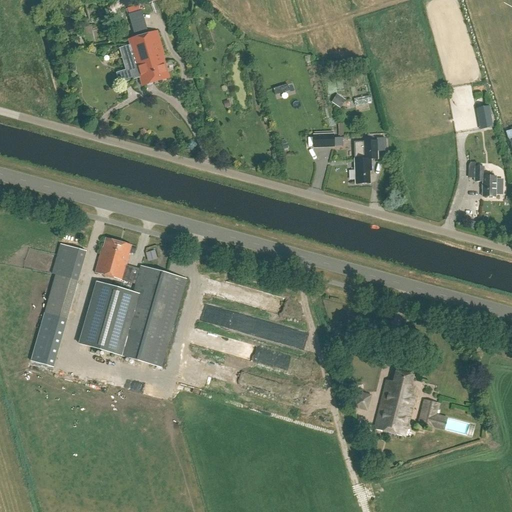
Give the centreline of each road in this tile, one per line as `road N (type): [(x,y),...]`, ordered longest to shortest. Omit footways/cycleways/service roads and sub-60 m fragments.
road 1 (unclassified): [(511,249),(0,109)]
road 2 (tertiary): [(511,312),(0,172)]
